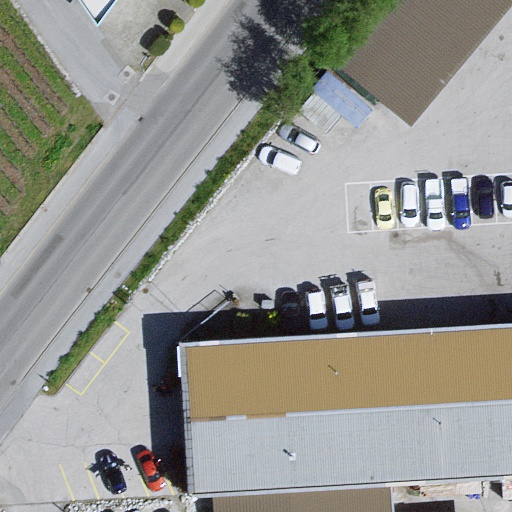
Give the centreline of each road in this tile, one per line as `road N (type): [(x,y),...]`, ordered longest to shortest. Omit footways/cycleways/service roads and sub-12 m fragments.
road 1 (residential): [(267,0),(0,358)]
road 2 (unknown): [(153,152),(80,86),(11,0)]
